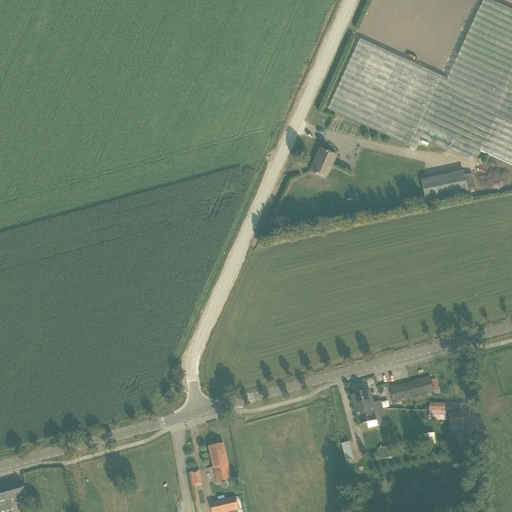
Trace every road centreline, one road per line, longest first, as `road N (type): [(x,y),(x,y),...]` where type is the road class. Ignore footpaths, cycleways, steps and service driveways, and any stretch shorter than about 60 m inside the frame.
road 1 (tertiary): [(201,407),(200,354),(215,307),(351,0)]
road 2 (tertiary): [(201,407),(511,326)]
road 3 (tertiary): [(0,464),(201,407)]
